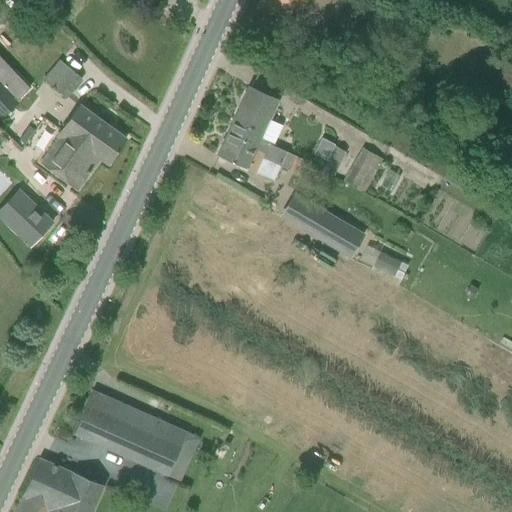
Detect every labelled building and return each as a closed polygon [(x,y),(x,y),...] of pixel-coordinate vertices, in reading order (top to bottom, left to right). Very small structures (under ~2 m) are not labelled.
[(260,0),(256,9),(286,23),(293,8),(301,12),(306,0),(260,0)] [(494,82),(511,85),(511,64),(497,62),(494,82)] [(52,87),(66,98),(82,79),(68,68),(68,69),(53,86),(52,87)] [(13,72),(0,83),(0,118),(17,104),(16,102),(29,90),(13,72)] [(255,150),(268,157),(274,144),(273,144),(282,126),(269,120),(278,100),(249,86),(233,120),(251,129),(246,141),(257,146),(255,150)] [(107,165),(126,139),(80,105),(61,131),(63,132),(41,162),(77,190),(99,159),(107,165)] [(233,120),(217,155),(217,156),(247,169),(260,175),(273,180),(281,163),(268,157),(255,150),(257,146),(246,141),(251,129),(233,120)] [(334,147),(326,164),(337,170),(346,153),(334,147)] [(343,181),(364,192),(383,160),(362,148),(343,181)] [(18,190),(0,209),(0,218),(30,247),(53,223),(18,190)] [(344,224),(313,206),(301,226),(332,245),(344,224)] [(380,252),(373,266),(401,280),(408,265),(380,252)] [(185,432),(92,391),(73,433),(165,474),(185,432)] [(73,473),(39,458),(22,496),(24,497),(17,511),(91,511),(103,486),(73,473)]
